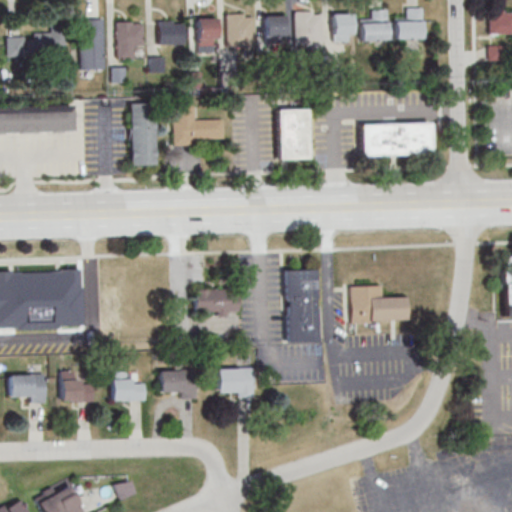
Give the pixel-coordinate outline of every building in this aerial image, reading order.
[(420,39),(420,8),(402,8),(402,19),(392,19),(392,39),(420,39)] [(368,10),(368,19),(358,19),(358,40),(385,40),(385,10),(368,10)] [(511,10),(486,11),(486,34),(511,33),(511,10)] [(292,11),(292,47),(319,47),(319,11),(292,11)] [(330,41),(349,41),(349,13),(330,13),(330,41)] [(251,14),(223,14),(223,47),(251,47),(251,14)] [(281,15),(261,15),(261,42),(281,42),(281,15)] [(215,52),(215,17),(194,17),(194,52),(215,52)] [(78,69),(101,69),(101,19),(78,19),(78,69)] [(182,44),(182,20),(156,21),(156,44),(182,44)] [(112,22),(113,59),(130,58),(130,45),(140,45),(140,24),(129,24),(129,22),(112,22)] [(30,33),(30,55),(63,54),(62,32),(30,33)] [(4,37),(4,57),(23,57),(23,37),(4,37)] [(122,67),(110,67),(110,83),(122,83),(122,67)] [(127,165),(153,165),(153,103),(127,103),(127,165)] [(0,133),(71,132),(70,105),(0,106),(0,133)] [(172,142),(222,141),(221,118),(192,119),(191,105),(171,106),(172,142)] [(305,158),(305,109),(274,109),(274,158),(305,158)] [(357,155),(429,155),(428,123),(357,123),(357,155)] [(500,315),(511,315),(511,255),(499,255),(500,315)] [(0,331),(83,330),(82,267),(0,268),(0,331)] [(283,342),(315,342),(314,269),(282,269),(283,342)] [(346,286),(348,323),(367,323),(367,321),(403,319),(402,296),(379,297),(378,285),(346,286)] [(236,312),(236,289),(192,289),(193,313),(236,312)] [(215,367),(215,395),(251,395),(251,367),(215,367)] [(143,400),(143,380),(130,380),(130,369),(109,369),(109,400),(143,400)] [(193,396),(193,369),(157,369),(157,396),(193,396)] [(91,401),(91,381),(77,381),(77,371),(58,371),(58,401),(91,401)] [(42,400),(42,373),(7,373),(7,400),(42,400)] [(112,486),(119,500),(135,492),(129,478),(112,486)] [(32,497),(39,511),(81,511),(67,481),(32,497)] [(0,511),(26,511),(19,497),(0,506),(0,511)]
